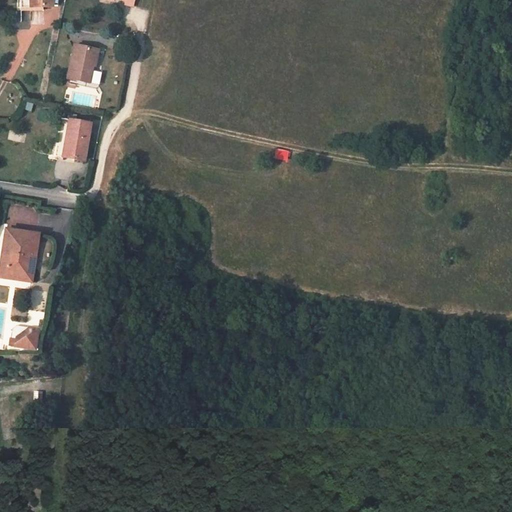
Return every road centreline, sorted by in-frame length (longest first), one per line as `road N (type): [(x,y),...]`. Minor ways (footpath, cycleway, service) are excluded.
road 1 (track): [(126,113),(404,164),(511,169)]
road 2 (track): [(87,202),(59,469)]
